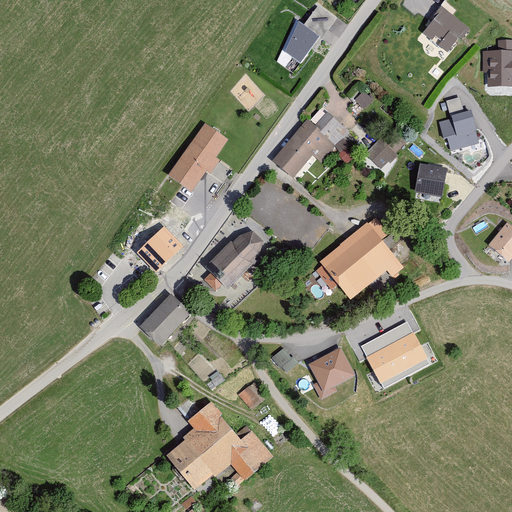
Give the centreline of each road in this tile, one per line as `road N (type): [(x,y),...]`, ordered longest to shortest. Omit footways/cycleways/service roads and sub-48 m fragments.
road 1 (unclassified): [(379,0),(183,269),(161,286)]
road 2 (residential): [(161,286),(232,331),(272,344),(312,340),(469,278)]
road 3 (track): [(232,331),(324,450),(392,511)]
road 4 (unclassified): [(161,286),(0,417)]
road 5 (residential): [(469,278),(448,229),(511,152)]
road 6 (unknown): [(378,202),(326,211),(263,159)]
road 7 (unknown): [(134,263),(111,286),(109,300),(161,366)]
